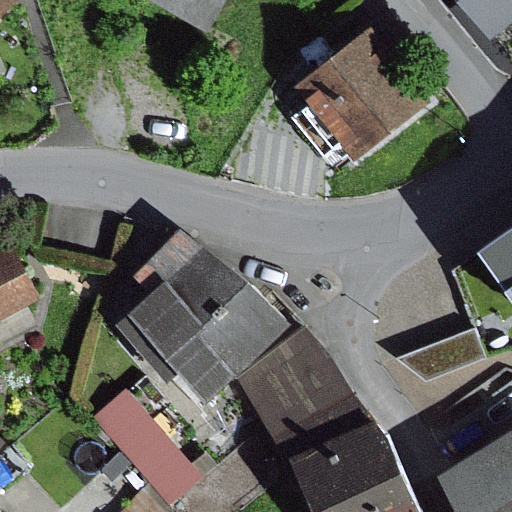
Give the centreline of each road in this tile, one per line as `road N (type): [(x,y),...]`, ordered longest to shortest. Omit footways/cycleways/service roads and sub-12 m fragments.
road 1 (residential): [(0,174),(51,170),(162,187),(367,246),(511,159)]
road 2 (residential): [(417,0),(511,129)]
